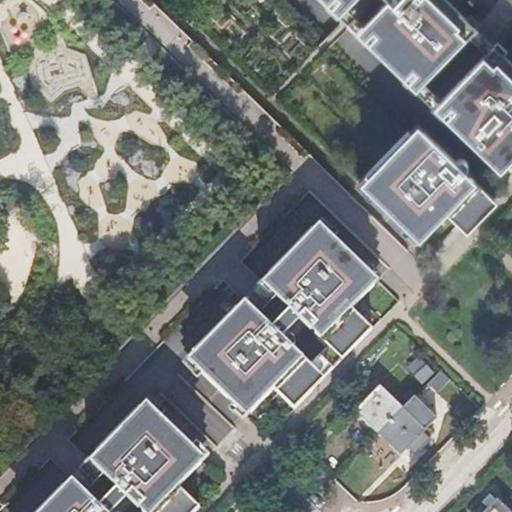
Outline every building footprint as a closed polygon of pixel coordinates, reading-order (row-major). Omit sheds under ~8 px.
[(323,0),(327,4),(331,0),(343,11),(353,0),(380,0),(384,3),(360,28),(371,39),(367,43),(405,79),(408,76),(418,86),(475,28),(465,18),(446,0),(323,0)] [(465,18),(475,28),(479,24),(469,15),(465,18)] [(497,42),(493,46),(503,56),(507,52),(497,42)] [(511,64),(503,56),(493,46),(437,104),(496,161),(507,150),(511,153),(511,64)] [(360,183),(405,227),(410,232),(414,228),(422,235),(423,236),(446,213),(462,228),(467,233),(485,214),(484,213),(492,205),(479,193),(484,189),(466,171),(467,170),(468,168),(468,166),(468,165),(467,163),(466,161),(464,160),(462,159),(460,159),(458,159),(456,160),(455,161),(417,124),(360,183)] [(496,201),(484,189),(479,193),(492,205),(496,201)] [(197,350),(257,407),(273,390),(294,410),(312,391),(311,391),(319,383),(306,370),(310,366),(293,349),(294,347),(294,346),(294,345),(295,344),(294,342),(294,341),(293,340),(293,339),(292,338),(304,325),(328,348),(332,344),(344,357),(353,348),(354,349),(372,330),(351,310),(374,286),(373,285),(365,278),(369,274),(364,269),(319,225),(261,284),(254,292),(244,301),(197,350)] [(410,232),(405,227),(401,231),(406,236),(407,235),(415,242),(418,239),(422,235),(414,228),(410,232)] [(365,278),(373,285),(377,281),(380,278),(372,270),(374,269),(369,264),(364,269),(369,274),(365,278)] [(250,414),(257,407),(197,350),(187,360),(232,405),(237,409),(241,405),(249,413),(250,414)] [(355,413),(377,434),(402,408),(379,387),(355,413)] [(39,511),(122,511),(131,503),(140,511),(195,511),(199,508),(178,488),(201,464),(200,463),(192,456),(196,451),(191,446),(146,402),(89,461),(81,469),(71,479),(39,511)] [(237,409),(232,405),(228,409),(233,414),(234,412),(242,420),(245,417),(249,413),(241,405),(237,409)] [(402,408),(377,434),(400,455),(425,430),(402,408)] [(196,442),(191,446),(196,451),(192,456),(200,463),(204,459),(207,456),(199,448),(201,446),(196,442)] [(509,511),(497,500),(485,511),(509,511)]
